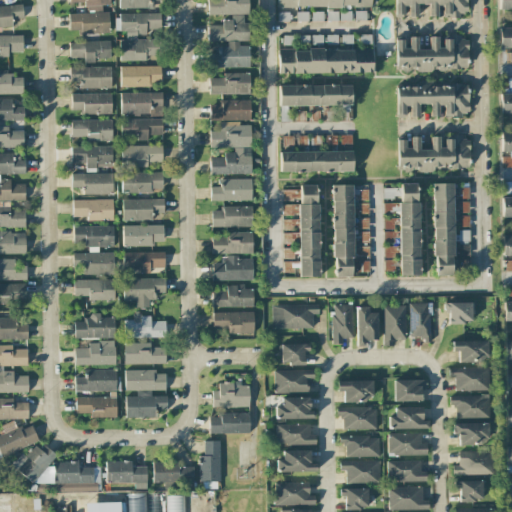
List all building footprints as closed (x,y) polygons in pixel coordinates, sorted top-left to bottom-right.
[(68,0),(69,4),(84,3),(85,13),(103,12),(102,4),(111,4),(110,0),(68,0)] [(118,0),(118,8),(154,8),(154,0),(118,0)] [(246,0),(246,13),(206,13),(205,0),(246,0)] [(277,0),(277,8),(340,8),(340,5),(353,5),(354,7),(369,7),(369,0),(277,0)] [(393,0),(393,15),(403,15),(403,7),(408,8),(408,17),(416,17),(417,2),(428,3),(428,17),(437,18),(437,5),(442,5),(442,18),(459,19),(459,14),(463,14),(463,11),(466,11),(466,0),(393,0)] [(511,0),(498,0),(498,11),(511,11),(511,0)] [(0,5),(0,26),(13,25),(12,19),(24,17),(22,3),(0,5)] [(354,11),(355,21),(366,20),(366,10),(354,11)] [(278,12),(278,21),(289,20),(288,11),(278,12)] [(311,12),(311,21),(323,20),(322,11),(311,12)] [(326,11),(327,20),(337,20),(337,11),(326,11)] [(339,11),(340,20),(351,20),(351,11),(339,11)] [(69,14),(69,29),(78,30),(79,33),(110,32),(109,12),(69,14)] [(297,12),(297,21),(307,21),(307,12),(297,12)] [(120,13),(120,30),(135,30),(136,33),(151,33),(151,26),(159,26),(159,13),(120,13)] [(210,26),(210,39),(248,39),(248,23),(233,23),(232,19),(223,19),(223,26),(210,26)] [(498,28),(511,27),(511,50),(506,50),(506,51),(510,51),(510,64),(498,64),(498,28)] [(309,35),(298,34),(298,39),(298,43),(308,43),(309,35)] [(322,35),(311,34),(311,39),(311,43),(322,43),(322,35)] [(336,35),(326,34),(325,38),(325,43),(336,43),(336,35)] [(0,35),(0,57),(7,57),(8,51),(22,51),(22,35),(0,35)] [(293,36),(282,35),(282,39),(282,44),(293,44),(293,36)] [(352,35),(341,35),(341,39),(340,43),(351,44),(352,35)] [(371,35),(360,35),(359,39),(359,43),(370,44),(371,35)] [(466,41),(467,69),(394,71),(394,38),(405,38),(405,47),(408,47),(408,37),(416,37),(417,50),(429,50),(429,37),(436,37),(437,47),(442,47),(442,39),(450,39),(450,55),(456,55),(455,36),(458,35),(459,40),(463,39),(463,41),(466,41)] [(119,40),(119,60),(147,60),(147,51),(155,51),(155,39),(119,40)] [(68,42),(69,58),(84,58),(85,62),(111,61),(110,40),(68,42)] [(248,45),(249,67),(206,69),(205,54),(218,54),(218,46),(248,45)] [(278,49),(371,48),(372,72),(278,73),(278,49)] [(119,65),(120,87),(150,86),(149,81),(161,80),(160,64),(119,65)] [(70,67),(70,82),(80,81),(80,87),(110,87),(110,67),(70,67)] [(209,78),(209,95),(249,94),(249,72),(224,72),(224,78),(209,78)] [(0,74),(0,93),(23,93),(22,76),(13,76),(13,74),(0,74)] [(502,112),(511,111),(511,79),(502,79),(502,112)] [(397,85),(397,117),(404,117),(404,105),(410,105),(410,115),(417,115),(417,102),(430,103),(430,116),(437,116),(437,105),(444,105),(444,116),(461,116),(461,114),(464,114),(464,112),(467,112),(467,85),(397,85)] [(279,86),(279,105),(351,105),(351,86),(279,86)] [(120,92),(120,114),(152,113),(151,117),(162,117),(161,91),(120,92)] [(71,94),(71,110),(80,109),(80,114),(111,114),(111,93),(71,94)] [(0,100),(0,120),(24,120),(24,106),(10,106),(10,100),(0,100)] [(219,100),(219,104),(208,104),(209,122),(250,121),(249,100),(219,100)] [(279,106),(280,122),(291,122),(291,111),(287,111),(287,106),(279,106)] [(293,106),(293,122),(304,122),(304,111),(300,111),(300,106),(293,106)] [(307,106),(307,122),(319,122),(319,111),(315,111),(315,106),(307,106)] [(322,106),(322,122),(333,122),(333,111),(329,111),(329,106),(322,106)] [(336,106),(336,121),(348,121),(348,110),(343,110),(343,106),(336,106)] [(120,119),(121,137),(138,136),(138,143),(147,143),(147,136),(163,135),(162,118),(120,119)] [(70,119),(70,136),(86,136),(86,140),(111,140),(111,119),(70,119)] [(210,131),(210,146),(250,146),(250,125),(224,125),(224,131),(210,131)] [(0,126),(0,147),(24,147),(24,130),(8,130),(8,126),(0,126)] [(511,132),(502,133),(502,153),(510,153),(510,157),(500,157),(500,170),(511,169),(511,132)] [(398,142),(398,168),(469,167),(469,138),(462,138),(462,134),(453,134),(453,148),(453,139),(444,139),(444,147),(438,147),(438,136),(431,137),(431,150),(418,151),(418,138),(412,138),(412,150),(402,150),(402,142),(398,142)] [(325,135),(336,135),(336,151),(325,151),(325,135)] [(340,135),(351,135),(351,150),(340,151),(340,135)] [(281,136),(292,136),(292,151),(281,152),(281,136)] [(296,136),(307,136),(307,151),(297,151),(296,136)] [(310,136),(321,136),(321,151),(310,151),(310,136)] [(70,146),(70,163),(86,163),(86,168),(95,168),(95,164),(112,164),(112,146),(70,146)] [(123,147),(124,167),(148,167),(148,162),(161,162),(161,146),(123,147)] [(233,148),(233,152),(224,152),(224,156),(211,157),(211,173),(251,173),(251,148),(233,148)] [(279,153),(279,172),(352,171),(351,151),(279,153)] [(0,153),(0,173),(24,173),(24,159),(12,159),(11,153),(0,153)] [(121,172),(122,194),(152,193),(154,190),(161,189),(161,171),(121,172)] [(71,173),(71,186),(83,186),(83,195),(114,195),(113,172),(71,173)] [(0,199),(25,199),(24,183),(10,183),(10,178),(0,179),(0,199)] [(221,179),(221,186),(210,187),(210,201),(251,200),(250,178),(221,179)] [(418,181),(419,274),(400,275),(400,265),(392,265),(392,270),(384,270),(384,261),(401,260),(401,252),(394,252),(394,256),(384,256),(384,248),(400,248),(400,237),(393,237),(393,242),(385,242),(384,232),(399,232),(399,224),(393,224),(393,229),(383,229),(383,219),(400,219),(400,211),(382,211),(382,203),(399,203),(399,198),(395,198),(395,200),(381,200),(381,187),(398,186),(398,181),(418,181)] [(452,183),(452,275),(431,275),(431,184),(452,183)] [(501,184),(501,217),(511,216),(511,200),(511,184),(501,184)] [(330,186),(332,279),(352,278),(352,273),(369,273),(369,261),(354,261),(353,256),(368,256),(368,247),(352,247),(352,241),(367,241),(367,233),(352,233),(352,228),(367,228),(367,219),(352,219),(352,213),(367,213),(367,204),(351,204),(351,199),(366,199),(366,191),(351,191),(351,185),(330,186)] [(281,188),(313,187),(316,271),(303,272),(303,270),(281,270),(281,261),(297,261),(297,260),(281,260),(280,247),(295,246),(295,245),(280,246),(280,230),(295,230),(295,229),(283,230),(282,221),(297,220),(297,213),(283,213),(283,206),(298,206),(298,199),(281,200),(281,188)] [(468,187),(467,199),(457,198),(458,187),(468,187)] [(72,199),(72,216),(87,216),(87,220),(113,220),(113,199),(72,199)] [(123,200),(124,221),(151,220),(151,213),(164,213),(163,199),(123,200)] [(468,202),(467,213),(457,213),(458,201),(468,202)] [(220,206),(220,210),(211,211),(212,227),(251,226),(251,206),(220,206)] [(0,207),(0,228),(25,228),(25,210),(9,210),(9,207),(0,207)] [(468,216),(467,227),(457,227),(458,216),(468,216)] [(123,225),(124,247),(154,246),(154,242),(163,242),(163,224),(123,225)] [(71,225),(71,244),(83,244),(84,246),(113,246),(113,225),(71,225)] [(468,230),(467,241),(457,241),(458,229),(468,230)] [(251,231),(251,253),(212,254),(212,238),(225,238),(225,232),(251,231)] [(0,232),(0,253),(25,252),(25,232),(0,232)] [(511,234),(500,235),(501,274),(511,274),(511,234)] [(468,246),(468,257),(458,256),(458,245),(468,246)] [(123,252),(123,270),(139,270),(139,272),(149,272),(148,268),(163,268),(163,251),(123,252)] [(114,252),(114,274),(72,275),(72,253),(114,252)] [(212,263),(212,280),(253,280),(253,258),(237,257),(237,254),(226,254),(226,260),(222,260),(222,263),(212,263)] [(0,258),(0,280),(27,280),(26,267),(14,267),(14,258),(0,258)] [(468,261),(468,272),(458,271),(458,260),(468,261)] [(122,277),(122,301),(135,301),(135,307),(148,307),(148,299),(155,299),(155,293),(166,293),(165,276),(122,277)] [(114,278),(114,299),(89,299),(88,296),(73,296),(73,279),(114,278)] [(0,282),(25,282),(25,299),(11,299),(11,304),(0,304),(0,282)] [(212,291),(213,306),(252,305),(252,288),(244,288),(244,284),(226,284),(226,291),(212,291)] [(511,285),(503,286),(503,299),(511,299),(511,285)] [(511,300),(511,320),(503,320),(503,301),(511,300)] [(471,301),(471,319),(462,319),(462,322),(448,323),(448,310),(443,310),(443,301),(471,301)] [(408,303),(409,336),(418,336),(421,338),(423,339),(424,342),(430,342),(429,312),(426,312),(426,302),(408,303)] [(271,304),(271,328),(312,328),(311,314),(317,313),(317,304),(271,304)] [(381,305),(383,345),(391,345),(391,339),(405,338),(404,304),(381,305)] [(333,305),(333,314),(331,314),(331,343),(340,343),(340,337),(352,337),(352,305),(333,305)] [(355,306),(356,346),(363,345),(363,340),(377,339),(376,313),(368,313),(368,306),(355,306)] [(212,313),(213,328),(227,328),(227,333),(253,331),(252,311),(212,313)] [(74,322),(75,337),(115,337),(114,317),(100,317),(100,313),(91,313),(88,318),(84,318),(84,322),(74,322)] [(124,321),(124,337),(165,337),(164,321),(150,321),(150,315),(139,316),(139,320),(124,321)] [(0,318),(0,339),(26,339),(26,331),(15,332),(15,318),(0,318)] [(453,341),(453,350),(458,350),(459,362),(479,361),(487,355),(486,340),(453,341)] [(503,340),(511,340),(511,360),(503,360),(503,340)] [(76,350),(76,363),(114,363),(114,341),(98,341),(98,342),(89,342),(89,350),(76,350)] [(279,342),(280,363),(289,362),(289,364),(303,364),(302,351),(310,351),(309,341),(279,342)] [(124,342),(124,363),(165,363),(165,348),(150,348),(150,342),(124,342)] [(0,345),(0,365),(26,365),(25,349),(12,349),(12,345),(0,345)] [(449,368),(449,377),(454,377),(455,391),(489,390),(488,366),(449,368)] [(74,377),(74,392),(116,392),(116,369),(86,369),(86,377),(74,377)] [(124,369),(125,390),(165,390),(165,373),(156,373),(156,369),(124,369)] [(273,370),(273,393),(307,393),(307,378),(313,378),(312,369),(273,370)] [(29,375),(29,395),(0,395),(0,370),(11,370),(11,374),(29,375)] [(372,379),(372,396),(364,403),(343,404),(342,392),(337,392),(336,380),(372,379)] [(394,381),(427,380),(427,388),(421,388),(421,399),(395,399),(394,381)] [(249,384),(250,407),(212,408),(212,390),(218,390),(218,383),(234,383),(233,381),(240,381),(241,385),(249,384)] [(448,395),(448,404),(451,404),(455,408),(455,418),(489,418),(488,398),(484,398),(484,394),(448,395)] [(166,395),(166,409),(153,409),(153,417),(125,417),(125,396),(166,395)] [(27,402),(26,418),(0,418),(0,397),(13,397),(13,402),(27,402)] [(115,397),(115,417),(90,417),(90,413),(75,413),(75,397),(115,397)] [(281,397),(281,407),(276,407),(276,418),(313,418),(314,414),(311,410),(309,409),(309,397),(281,397)] [(374,427),(343,429),(343,419),(337,420),(336,408),(373,406),(374,427)] [(395,408),(395,416),(387,416),(387,430),(427,429),(427,420),(421,420),(421,408),(395,408)] [(210,418),(210,433),(249,433),(250,412),(219,412),(219,418),(210,418)] [(37,440),(0,456),(0,435),(6,433),(1,426),(17,419),(22,429),(30,425),(37,440)] [(452,423),(453,433),(458,434),(458,444),(488,443),(487,422),(452,423)] [(276,424),(276,443),(286,442),(286,445),(314,445),(314,435),(310,435),(310,423),(276,424)] [(387,434),(388,454),(426,454),(426,443),(420,444),(419,434),(387,434)] [(338,436),(368,435),(368,439),(378,439),(378,456),(345,456),(345,446),(338,446),(338,436)] [(218,441),(219,480),(198,480),(198,455),(205,455),(205,441),(218,441)] [(53,458),(33,483),(12,466),(22,454),(25,455),(34,444),(44,445),(53,452),(53,458)] [(282,450),(282,459),(278,459),(278,472),(316,471),(316,463),(309,463),(309,450),(282,450)] [(458,451),(458,465),(452,465),(453,474),(492,473),(492,450),(458,451)] [(386,460),(386,481),(425,480),(425,471),(421,471),(421,459),(386,460)] [(100,466),(100,487),(35,490),(35,482),(52,481),(51,461),(78,460),(78,467),(100,466)] [(378,460),(379,482),(345,483),(345,469),(339,470),(339,461),(378,460)] [(145,466),(145,478),(107,479),(107,462),(131,462),(131,466),(145,466)] [(192,466),(192,481),(152,481),(152,462),(177,462),(177,467),(192,466)] [(453,480),(482,480),(482,498),(473,498),(473,501),(459,501),(459,488),(453,489),(453,480)] [(274,482),(274,505),(314,504),(314,495),(308,495),(308,481),(274,482)] [(388,487),(388,510),(428,509),(428,499),(422,499),(422,486),(388,487)] [(338,487),(366,487),(366,505),(359,505),(359,510),(343,510),(343,497),(338,497),(338,487)] [(126,511),(145,511),(145,494),(127,494),(126,511)] [(166,511),(184,511),(184,495),(166,496),(166,511)]
